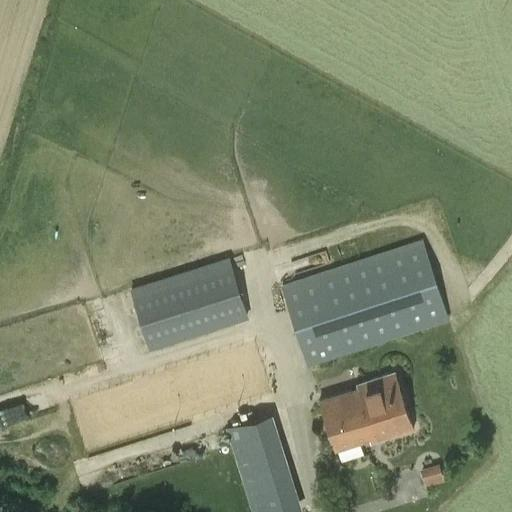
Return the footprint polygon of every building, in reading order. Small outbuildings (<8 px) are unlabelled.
[(307,367),(449,320),(422,238),(281,286),(307,367)] [(150,347),(247,315),(229,258),(131,289),(150,347)] [(370,442),(413,429),(395,371),(355,384),(357,388),(320,400),(335,448),(369,438),(370,442)] [(252,511),(293,511),(302,509),(272,413),(226,428),(252,511)] [(425,483),(445,480),(443,468),(423,471),(425,483)]
